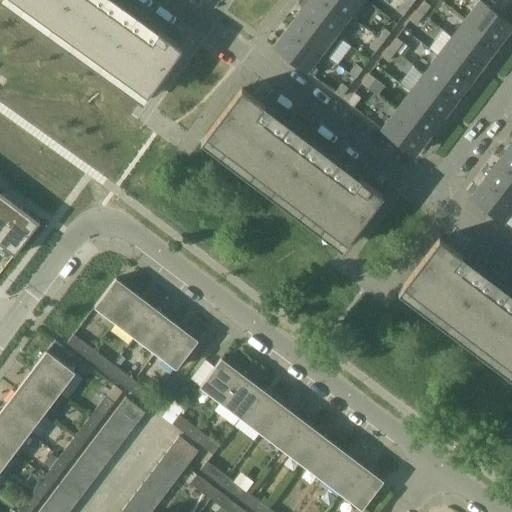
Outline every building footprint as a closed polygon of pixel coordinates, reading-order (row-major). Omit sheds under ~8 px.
[(0,0),(143,102),(148,95),(182,47),(159,30),(117,0),(0,0)] [(346,16),(354,22),(355,21),(327,0),(308,0),(302,9),(341,39),(342,38),(334,32),(346,16)] [(327,0),(355,21),(369,3),(365,0),(327,0)] [(466,19),(498,43),(511,24),(511,23),(481,0),(466,19)] [(404,1),(397,10),(403,15),(410,6),(404,1)] [(417,10),(423,15),(430,6),(424,1),(417,10)] [(327,57),(341,39),(302,9),(288,27),(327,57)] [(423,15),(417,10),(410,20),(416,25),(423,15)] [(466,19),(452,37),(484,61),(498,43),(466,19)] [(327,57),(288,27),(274,46),(313,76),(327,57)] [(376,37),(383,42),(390,32),(384,28),(383,29),(376,37)] [(376,37),(369,46),(376,51),(383,42),(376,37)] [(452,37),(438,55),(470,79),(484,61),(452,37)] [(389,47),(395,52),(403,42),(396,38),(389,47)] [(388,61),(395,52),(389,47),(382,56),(388,61)] [(456,97),(470,79),(438,55),(425,74),(456,97)] [(362,69),(356,64),(349,73),(355,78),(362,69)] [(369,73),(362,83),(368,88),(375,78),(369,73)] [(456,97),(425,74),(411,92),(443,115),(456,97)] [(341,83),(334,92),(341,97),(348,88),(341,83)] [(206,135),(200,142),(201,142),(342,249),(347,242),(383,195),(360,177),(265,105),(263,104),(259,100),(247,92),(241,87),(206,135)] [(354,92),(347,102),(353,107),(361,97),(354,92)] [(443,115),(411,92),(397,110),(429,133),(443,115)] [(414,152),(429,133),(397,110),(382,129),(414,152)] [(511,142),(499,159),(511,168),(511,142)] [(511,197),(511,168),(499,159),(486,177),(511,197)] [(503,221),(511,208),(511,197),(486,177),(471,196),(503,221)] [(3,195),(0,199),(0,235),(21,208),(3,195)] [(21,208),(0,235),(0,243),(14,254),(39,222),(21,208)] [(403,285),(398,292),(511,378),(511,292),(462,255),(460,254),(445,242),(439,237),(413,271),(403,285)] [(94,306),(115,322),(136,294),(115,278),(94,306)] [(156,309),(136,294),(115,322),(135,337),(156,309)] [(135,337),(155,352),(177,324),(156,309),(135,337)] [(197,340),(177,324),(155,352),(175,368),(197,340)] [(87,359),(93,350),(73,335),(67,343),(87,359)] [(113,366),(93,350),(87,359),(107,374),(113,366)] [(46,351),(30,371),(58,393),(74,372),(46,351)] [(199,386),(220,402),(241,373),(221,358),(199,386)] [(113,366),(107,374),(127,389),(133,381),(113,366)] [(58,393),(30,371),(15,392),(43,413),(58,393)] [(261,389),(241,373),(220,402),(240,417),(261,389)] [(133,381),(127,389),(147,405),(154,396),(133,381)] [(260,432),(281,404),(261,389),(240,417),(260,432)] [(15,392),(0,410),(0,412),(27,433),(43,413),(15,392)] [(90,416),(98,423),(113,403),(105,397),(90,416)] [(125,397),(117,408),(137,423),(145,412),(125,397)] [(301,419),(281,404),(260,432),(280,447),(301,419)] [(108,420),(127,434),(135,423),(116,409),(108,420)] [(0,443),(12,453),(27,433),(0,412),(0,443)] [(198,430),(178,415),(172,424),(191,439),(198,430)] [(90,416),(74,437),(83,443),(98,423),(90,416)] [(280,447),(300,463),(322,435),(301,419),(280,447)] [(101,429),(120,444),(127,434),(108,420),(101,429)] [(94,439),(113,453),(120,444),(101,429),(94,439)] [(198,430),(191,439),(212,455),(219,446),(198,430)] [(342,450),(322,435),(300,463),(320,478),(342,450)] [(171,446),(190,460),(197,450),(178,436),(171,446)] [(83,443),(74,437),(59,457),(67,463),(83,443)] [(86,449),(105,463),(113,453),(94,439),(86,449)] [(0,443),(0,469),(12,453),(0,443)] [(171,446),(163,455),(182,470),(190,460),(171,446)] [(86,449),(79,458),(98,473),(105,463),(86,449)] [(320,478),(341,493),(362,465),(342,450),(320,478)] [(182,470),(163,455),(156,465),(175,479),(182,470)] [(59,457),(43,477),(52,483),(67,463),(59,457)] [(91,482),(98,473),(79,458),(72,468),(91,482)] [(200,470),(220,485),(226,477),(206,462),(200,470)] [(156,465),(149,475),(168,489),(175,479),(156,465)] [(382,481),(362,465),(341,493),(361,509),(382,481)] [(84,492),(91,482),(72,468),(65,477),(84,492)] [(142,484),(161,499),(168,489),(149,475),(142,484)] [(209,499),(216,490),(196,475),(189,484),(209,499)] [(52,483),(43,477),(28,497),(37,503),(52,483)] [(76,501),(84,492),(65,477),(57,487),(76,501)] [(246,492),(226,477),(220,485),(240,500),(246,492)] [(142,484),(134,494),(153,508),(161,499),(142,484)] [(50,496),(69,511),(76,501),(57,487),(50,496)] [(209,499),(226,511),(230,511),(235,505),(216,490),(209,499)] [(262,511),(266,507),(246,492),(240,500),(254,511),(262,511)] [(134,494),(127,503),(138,511),(150,511),(153,508),(134,494)] [(68,511),(69,511),(50,496),(43,506),(50,511),(68,511)] [(30,511),(37,503),(28,497),(16,511),(30,511)] [(138,511),(127,503),(120,511),(138,511)]
